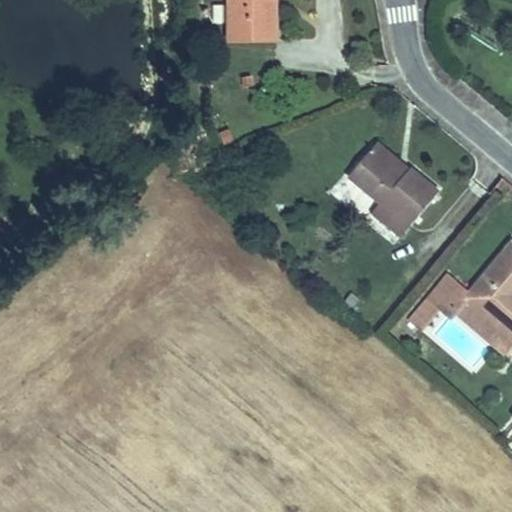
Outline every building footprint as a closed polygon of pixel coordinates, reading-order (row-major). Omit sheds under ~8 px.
[(278,37),(278,6),(271,6),(270,0),(241,0),(242,38),(278,37)] [(381,139),(376,145),(410,174),(415,167),(381,139)] [(410,174),(376,145),(353,172),(389,201),(380,211),(409,235),(445,193),(415,167),(410,174)] [(511,255),(480,293),(455,272),(433,298),(443,306),(453,294),(462,301),(471,289),(478,295),(511,323),(511,255)] [(511,323),(478,295),(471,289),(462,301),(511,342),(511,323)] [(426,327),(443,306),(433,298),(416,318),(426,327)]
